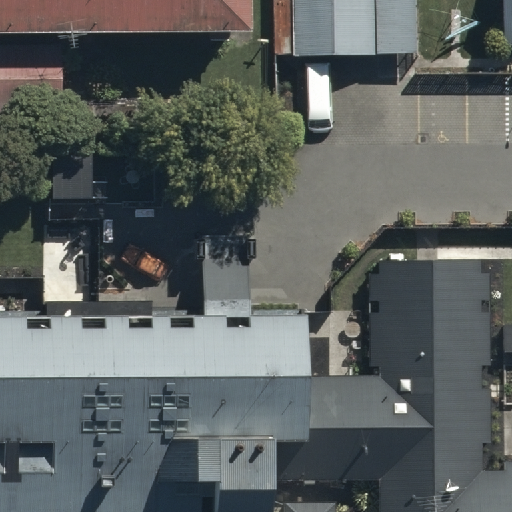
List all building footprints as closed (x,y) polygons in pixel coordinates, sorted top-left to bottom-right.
[(250,0),(0,0),(0,30),(251,27),(250,0)] [(415,0),(288,0),(289,51),(416,49),(415,0)] [(0,40),(0,112),(61,111),(59,40),(0,40)] [(377,511),(511,511),(511,466),(488,466),(487,253),(377,253),(378,370),(305,371),(305,304),(0,306),(0,511),(266,511),(266,479),(377,479),(377,511)] [(284,511),(335,511),(336,499),(285,498),(284,511)]
